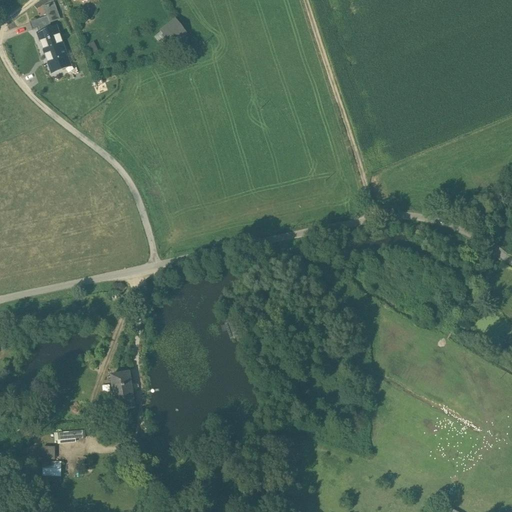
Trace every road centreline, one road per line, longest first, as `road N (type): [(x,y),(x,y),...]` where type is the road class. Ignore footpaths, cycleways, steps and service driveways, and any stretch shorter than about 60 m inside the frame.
road 1 (unclassified): [(511,261),(466,233),(399,214),(0,300)]
road 2 (track): [(374,219),(305,0)]
